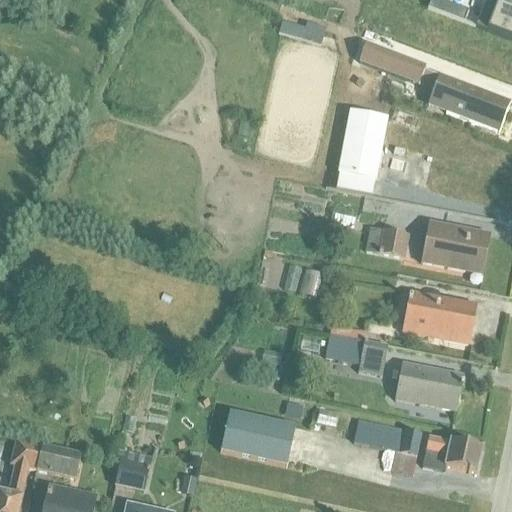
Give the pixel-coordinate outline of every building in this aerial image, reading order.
[(431,0),(428,9),(464,23),(468,12),(444,3),(445,0),(431,0)] [(511,11),(485,1),(476,28),(511,41),(511,11)] [(282,23),(278,35),(320,48),(325,30),(306,25),(305,30),(282,23)] [(366,45),(358,64),(418,88),(425,69),(366,45)] [(438,77),(426,108),(499,135),(508,111),(500,108),(502,102),(438,77)] [(337,175),(335,191),(371,198),(374,182),(376,183),(388,121),(349,114),(337,175)] [(457,192),(476,131),(433,118),(424,147),(441,152),(432,185),(457,192)] [(391,122),(385,142),(413,149),(416,136),(401,132),(403,126),(391,122)] [(334,210),(331,222),(354,227),(356,215),(334,210)] [(429,226),(421,265),(483,277),(490,238),(429,226)] [(370,230),(365,254),(405,261),(409,237),(370,230)] [(302,292),(315,294),(320,269),(307,266),(302,292)] [(290,268),(284,290),(295,293),(301,271),(290,268)] [(410,295),(402,334),(469,347),(477,308),(410,295)] [(330,336),(388,348),(390,336),(367,331),(366,334),(332,328),(330,336)] [(388,348),(330,336),(325,361),(359,368),(358,375),(382,379),(388,348)] [(264,352),(262,363),(279,367),(281,355),(264,352)] [(402,366),(395,402),(456,414),(461,391),(462,391),(463,385),(462,385),(463,379),(402,366)] [(292,375),(288,391),(302,395),(306,379),(292,375)] [(288,404),(285,417),(301,420),(304,407),(288,404)] [(320,411),(316,425),(335,429),(339,415),(320,411)] [(229,414),(220,454),(286,469),(295,429),(229,414)] [(125,418),(122,432),(133,434),(135,420),(125,418)] [(358,422),(352,445),(396,454),(392,475),(412,479),(421,437),(358,422)] [(446,458),(444,469),(476,476),(482,451),(428,439),(426,453),(446,458)] [(37,473),(42,447),(15,441),(10,467),(14,468),(7,496),(0,494),(0,511),(19,511),(28,471),(37,473)] [(42,447),(37,473),(75,482),(81,456),(42,447)] [(114,452),(109,480),(116,481),(114,488),(144,495),(152,460),(114,452)] [(446,458),(426,453),(422,469),(443,474),(444,469),(446,458)] [(184,478),(181,494),(193,497),(197,481),(184,478)] [(49,487),(43,511),(93,511),(96,498),(49,487)]
